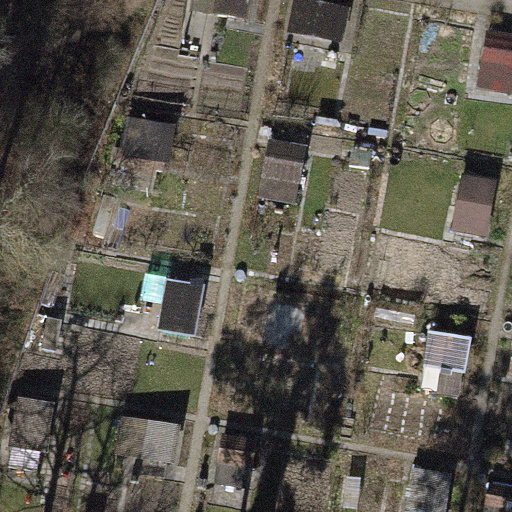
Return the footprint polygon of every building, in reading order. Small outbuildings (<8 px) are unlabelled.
[(254,0),(196,0),(193,17),(250,27),(254,0)] [(353,14),(296,3),(289,39),(346,51),(353,14)] [(511,39),(488,35),(479,94),(511,99),(511,39)] [(178,132),(130,124),(123,163),(172,171),(172,169),(178,132)] [(309,153),(271,146),(264,190),(261,204),(264,205),(299,211),(309,153)] [(501,187),(463,181),(458,210),(454,237),(457,237),(491,243),(491,241),(501,187)] [(184,290),(169,287),(159,337),(198,344),(208,294),(184,290)] [(469,345),(431,338),(425,375),(469,383),(476,346),(469,345)] [(58,411),(20,405),(11,454),(49,461),(58,411)] [(185,435),(124,423),(117,460),(178,472),(185,435)] [(257,441),(222,436),(215,486),(250,491),(252,479),(257,441)] [(447,511),(453,477),(413,471),(406,511),(447,511)] [(361,480),(346,479),(344,508),(359,510),(361,480)] [(511,511),(511,489),(490,485),(484,511),(511,511)]
